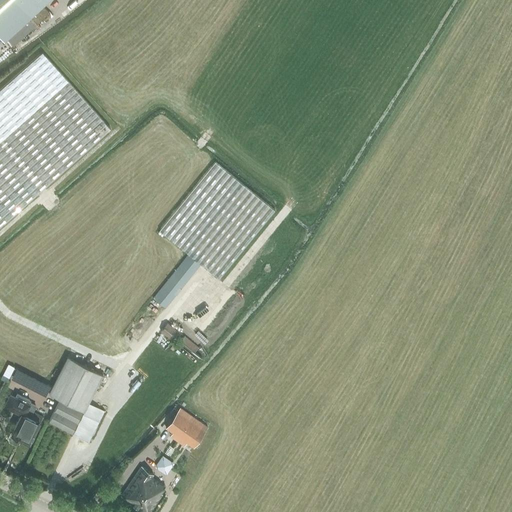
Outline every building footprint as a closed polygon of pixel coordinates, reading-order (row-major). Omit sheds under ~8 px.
[(0,0),(0,35),(5,40),(48,0),(0,0)] [(0,88),(0,226),(110,128),(42,52),(0,88)] [(188,254),(152,299),(165,310),(201,264),(212,274),(219,279),(275,210),(235,177),(233,179),(214,163),(160,229),(163,231),(161,233),(176,245),(177,243),(188,254)] [(194,352),(199,347),(179,332),(168,322),(161,331),(172,340),(173,339),(176,341),(178,339),(194,352)] [(105,411),(89,402),(103,374),(68,355),(48,393),(60,399),(48,421),(89,442),(105,411)] [(18,441),(19,439),(30,444),(40,424),(44,416),(34,412),(36,405),(30,402),(31,400),(17,393),(15,396),(10,394),(4,406),(20,414),(10,435),(9,437),(10,439),(15,442),(18,441)] [(166,427),(173,432),(194,447),(205,430),(191,421),(194,417),(180,407),(166,427)] [(172,464),(162,457),(156,467),(166,474),(172,464)] [(150,477),(151,477),(153,474),(141,466),(122,496),(121,496),(122,497),(131,503),(132,504),(135,506),(148,486),(145,484),(150,477)] [(165,487),(151,477),(150,477),(145,484),(148,486),(135,506),(139,509),(140,509),(143,511),(149,511),(162,494),(161,493),(165,487)]
